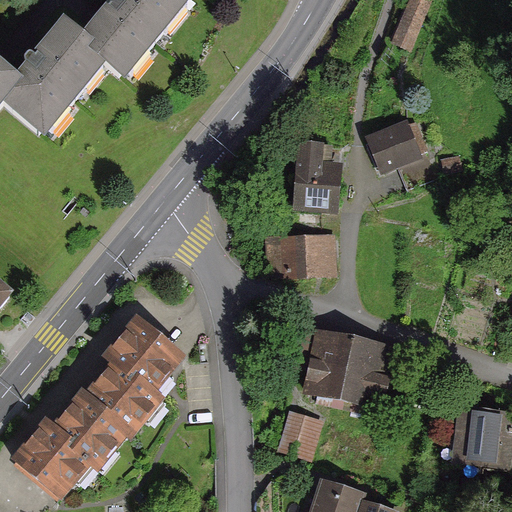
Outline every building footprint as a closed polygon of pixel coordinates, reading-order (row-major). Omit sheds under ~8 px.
[(115,0),(118,2),(89,38),(100,47),(97,51),(112,63),(131,79),(194,0),(115,0)] [(437,5),(426,0),(408,0),(387,44),(411,57),(437,5)] [(68,21),(22,78),(5,99),(53,137),(112,63),(97,51),(100,47),(89,38),(68,21)] [(0,105),(5,99),(22,78),(0,60),(0,105)] [(406,125),(370,138),(381,168),(417,155),(406,125)] [(295,205),(334,209),(338,166),(321,164),(323,146),(301,144),(295,205)] [(330,238),(275,240),(276,275),(331,273),(330,238)] [(0,315),(10,303),(0,294),(0,315)] [(114,362),(88,395),(127,427),(133,432),(161,398),(152,390),(180,357),(136,321),(107,356),(114,362)] [(409,353),(318,336),(306,399),(398,416),(409,353)] [(97,464),(127,427),(88,395),(83,391),(57,422),(51,417),(18,458),(62,494),(91,459),(97,464)] [(511,416),(461,411),(456,459),(506,464),(511,416)] [(281,457),(317,464),(325,423),(289,416),(281,457)] [(357,511),(360,504),(363,496),(326,483),(316,511),(357,511)]
